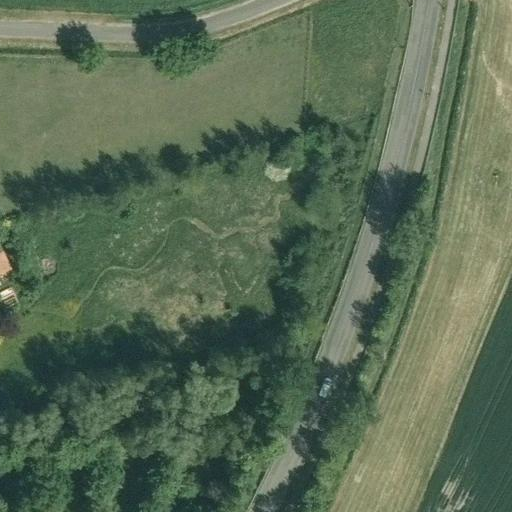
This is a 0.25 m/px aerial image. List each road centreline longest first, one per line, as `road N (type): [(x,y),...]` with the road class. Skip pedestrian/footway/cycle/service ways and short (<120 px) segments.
road 1 (tertiary): [(423,0),(380,215),(315,388),(255,511)]
road 2 (residential): [(0,34),(188,35),(277,0)]
